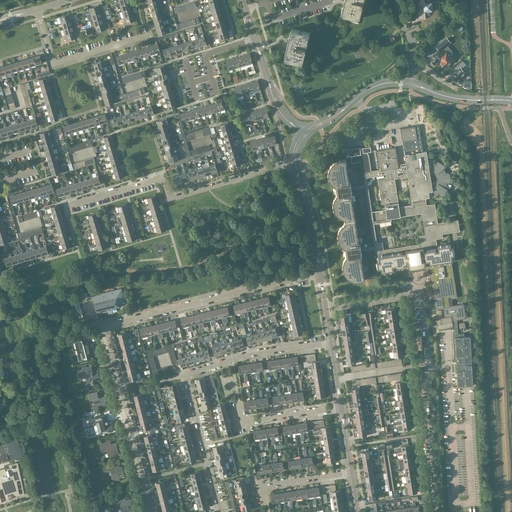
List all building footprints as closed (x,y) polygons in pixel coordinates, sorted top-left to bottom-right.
[(344,0),(345,0),(345,1),(343,7),(341,14),(350,16),(359,18),(361,12),(363,5),(363,1),(363,0),(344,0)] [(416,0),(417,3),(418,18),(422,18),(423,23),(419,25),(418,24),(423,33),(442,20),(438,16),(438,1),(439,1),(431,1),(432,3),(424,3),(424,0),(416,0)] [(207,11),(211,10),(219,7),(217,1),(209,4),(210,7),(207,8),(207,11)] [(130,2),(120,5),(122,11),(131,9),(130,2)] [(158,7),(157,3),(149,5),(150,11),(159,9),(164,7),(163,5),(158,7)] [(88,8),(90,14),(100,11),(98,5),(88,8)] [(209,17),(212,16),(221,13),(219,7),(211,10),(211,13),(208,14),(209,17)] [(133,15),(131,9),(122,11),(123,18),(133,15)] [(152,17),(160,15),(163,14),(163,12),(160,13),(159,9),(150,11),(152,17)] [(100,11),(90,14),(92,20),(102,17),(100,11)] [(222,19),(221,13),(212,16),(213,19),(210,20),(211,23),(214,22),(222,19)] [(61,23),(70,20),(69,14),(59,17),(61,23)] [(135,21),(133,15),(123,18),(125,24),(135,21)] [(161,17),(160,15),(152,17),(154,23),(162,21),(166,20),(165,16),(161,17)] [(91,27),(94,26),(104,23),(102,17),(92,20),(90,21),(91,27)] [(222,19),(214,22),(215,25),(212,26),(213,28),(216,28),(224,25),(222,19)] [(61,23),(62,29),(72,26),(70,20),(61,23)] [(163,25),(162,21),(154,23),(156,29),(167,26),(169,25),(168,23),(163,25)] [(104,23),(94,26),(96,32),(105,30),(104,23)] [(226,31),(224,25),(216,28),(217,31),(212,32),(213,35),(226,31)] [(64,35),(74,32),(72,26),(62,29),(64,35)] [(167,26),(156,29),(158,35),(170,32),(169,28),(167,29),(166,26),(167,26)] [(287,45),(286,52),(284,59),(293,61),(302,63),(304,56),(310,33),(292,28),(288,42),(287,45)] [(227,37),(229,37),(228,33),(227,33),(226,31),(213,35),(214,39),(217,38),(219,43),(224,41),(224,40),(227,39),(227,37)] [(76,38),(74,32),(64,35),(66,41),(76,38)] [(199,34),(197,35),(200,46),(202,45),(202,46),(206,45),(206,44),(204,36),(200,37),(199,34)] [(195,39),(192,40),(194,48),(200,46),(197,35),(194,36),(195,39)] [(440,52),(441,51),(443,53),(439,56),(442,60),(441,60),(442,61),(440,63),(445,68),(454,60),(447,51),(450,48),(447,46),(451,42),(445,36),(436,43),(438,45),(436,47),(440,52)] [(192,40),(186,42),(188,49),(194,48),(192,40)] [(175,41),(173,42),(176,53),(182,51),(180,44),(176,45),(175,41)] [(171,46),(168,47),(170,55),(176,53),(173,42),(170,43),(171,46)] [(186,42),(180,44),(182,51),(188,49),(186,42)] [(160,55),(159,52),(160,51),(157,44),(151,46),(154,53),(157,52),(158,56),(160,55)] [(164,57),(170,55),(168,47),(164,48),(163,45),(161,46),(164,57)] [(151,46),(145,47),(148,55),(154,53),(151,46)] [(149,58),(148,55),(145,47),(139,49),(142,57),(145,56),(146,59),(149,58)] [(138,58),(142,57),(139,49),(133,51),(137,62),(139,61),(138,58)] [(134,63),(137,62),(133,51),(127,53),(130,60),(133,59),(134,63)] [(127,53),(121,55),(124,62),(130,60),(127,53)] [(249,53),(243,55),(246,65),(252,63),(249,53)] [(39,55),(33,56),(36,64),(35,64),(36,68),(38,68),(37,64),(41,62),(39,56),(39,55)] [(118,64),(124,62),(121,55),(115,56),(118,64)] [(243,55),(237,57),(240,67),(246,65),(243,55)] [(33,56),(28,58),(30,66),(29,66),(30,70),(32,69),(31,65),(35,64),(36,64),(33,56)] [(92,63),(94,70),(103,67),(106,66),(114,63),(112,57),(109,58),(109,60),(107,61),(108,63),(102,65),(101,61),(92,63)] [(237,57),(231,59),(234,69),(240,67),(237,57)] [(28,58),(22,60),(24,67),(23,68),(24,72),(26,71),(25,67),(29,66),(30,66),(28,58)] [(228,70),(234,69),(231,59),(225,60),(228,70)] [(22,60),(16,62),(18,69),(17,70),(18,74),(20,73),(19,69),(23,68),(24,67),(22,60)] [(466,65),(462,61),(452,70),(455,73),(452,76),(457,81),(465,73),(461,69),(466,65)] [(16,62),(9,64),(12,71),(11,71),(12,76),(14,75),(13,71),(17,70),(18,69),(16,62)] [(9,64),(4,65),(6,73),(5,73),(6,77),(8,77),(7,73),(11,71),(12,71),(9,64)] [(152,76),(157,74),(165,71),(164,65),(155,68),(156,71),(151,73),(152,76)] [(94,70),(96,76),(105,73),(111,71),(111,69),(104,71),(103,67),(94,70)] [(154,81),(159,80),(167,77),(165,71),(157,74),(158,77),(153,79),(154,81)] [(96,76),(98,82),(107,79),(109,78),(109,76),(106,77),(105,73),(96,76)] [(39,81),(40,84),(40,85),(48,83),(46,77),(38,79),(38,78),(34,79),(35,82),(39,81)] [(169,83),(167,77),(159,80),(160,83),(153,85),(154,88),(161,86),(169,83)] [(107,82),(107,79),(98,82),(100,87),(108,85),(115,83),(114,80),(110,81),(107,82)] [(257,80),(251,82),(254,92),(260,90),(257,80)] [(251,82),(245,84),(248,94),(254,92),(251,82)] [(40,85),(40,84),(36,85),(37,88),(41,87),(42,90),(42,91),(49,89),(48,83),(40,85)] [(169,83),(161,86),(162,89),(159,90),(160,93),(162,92),(171,89),(169,83)] [(242,95),(248,94),(245,84),(239,86),(242,95)] [(100,87),(102,94),(110,91),(113,90),(112,88),(109,88),(108,85),(100,87)] [(236,97),(242,95),(239,86),(233,87),(236,97)] [(51,95),(49,89),(42,91),(42,90),(38,91),(38,94),(42,93),(44,96),(44,97),(51,95)] [(173,95),(171,89),(162,92),(163,95),(160,96),(161,99),(164,98),(173,95)] [(110,91),(102,94),(103,99),(112,97),(115,96),(114,94),(111,94),(110,91)] [(44,97),(44,96),(40,98),(40,100),(44,99),(45,102),(46,103),(53,101),(51,95),(44,97)] [(161,105),(166,104),(174,101),(173,95),(164,98),(165,101),(160,103),(161,105)] [(113,100),(112,97),(103,99),(105,105),(119,101),(118,99),(113,100)] [(174,101),(166,104),(167,107),(162,109),(163,111),(176,107),(174,101)] [(215,103),(217,111),(219,115),(222,115),(220,110),(223,109),(221,101),(215,103)] [(148,107),(145,108),(147,116),(153,114),(151,107),(150,103),(147,104),(148,107)] [(215,103),(209,104),(212,112),(217,111),(215,103)] [(209,104),(203,106),(206,114),(212,112),(209,104)] [(203,106),(197,108),(200,116),(206,114),(203,106)] [(265,107),(259,109),(262,119),(268,117),(265,107)] [(145,108),(139,110),(141,118),(147,116),(145,108)] [(191,110),(194,118),(195,121),(198,120),(197,117),(200,116),(197,108),(191,110)] [(259,109),(253,111),(256,121),(262,119),(259,109)] [(129,121),(135,119),(133,112),(130,113),(129,110),(126,110),(127,114),(129,121)] [(139,110),(133,112),(135,119),(141,118),(139,110)] [(191,110),(185,112),(188,119),(194,118),(191,110)] [(253,111),(248,113),(250,122),(252,122),(253,123),(257,122),(256,121),(253,111)] [(181,121),(188,119),(185,112),(179,114),(181,121)] [(244,124),(250,122),(248,113),(241,114),(244,124)] [(33,118),(29,119),(28,119),(31,127),(37,125),(35,118),(36,118),(35,114),(32,114),(33,118)] [(104,114),(98,116),(101,123),(99,123),(101,127),(103,127),(102,123),(107,121),(104,114)] [(127,114),(121,115),(123,123),(129,121),(127,114)] [(27,120),(24,121),(22,121),(25,129),(31,127),(28,119),(29,119),(28,115),(26,116),(27,120)] [(121,115),(115,117),(117,125),(123,123),(121,115)] [(21,122),(18,123),(17,123),(19,131),(25,129),(22,121),(24,121),(22,117),(20,118),(21,122)] [(93,117),(87,119),(89,126),(87,127),(89,131),(91,130),(90,126),(94,125),(95,125),(93,117)] [(111,127),(117,125),(115,117),(109,119),(111,127)] [(156,121),(158,127),(166,124),(164,118),(156,121)] [(13,132),(19,131),(17,123),(18,123),(17,119),(14,120),(15,123),(12,124),(11,125),(13,132)] [(87,119),(81,121),(83,128),(82,128),(83,132),(85,132),(84,128),(87,127),(89,126),(87,119)] [(9,125),(6,126),(5,127),(7,134),(13,132),(11,125),(12,124),(11,121),(8,121),(9,125)] [(78,129),(82,128),(83,128),(81,121),(75,122),(77,130),(75,130),(77,134),(79,133),(78,129)] [(72,131),(75,130),(77,130),(75,122),(68,124),(71,132),(69,132),(71,136),(73,135),(72,131)] [(220,127),(221,130),(229,128),(227,122),(215,126),(216,128),(220,127)] [(66,133),(69,132),(71,132),(68,124),(62,126),(64,133),(63,134),(65,138),(67,137),(66,133)] [(159,133),(167,130),(171,129),(170,126),(167,127),(166,124),(158,127),(159,133)] [(351,163),(361,161),(364,184),(351,186),(351,183),(349,183),(346,159),(344,159),(341,160),(340,160),(336,161),(332,164),(330,167),(328,171),(328,176),(330,180),(332,184),(336,186),(337,195),(335,198),(333,202),(333,207),(335,211),(337,215),(341,217),(345,218),(345,223),(342,225),(339,229),(338,233),(338,238),(339,242),(342,245),(342,246),(345,248),(347,256),(344,260),(343,264),(343,268),(344,273),(347,276),(350,279),(355,280),(359,280),(360,280),(364,279),(361,255),(362,255),(361,251),(374,249),(378,270),(381,270),(381,273),(382,273),(384,273),(387,273),(388,273),(390,273),(391,273),(394,272),(396,271),(397,271),(396,268),(405,267),(405,264),(406,264),(407,264),(408,269),(410,269),(412,269),(414,269),(415,269),(420,268),(422,268),(423,267),(425,267),(426,266),(425,264),(428,263),(429,263),(429,264),(430,264),(431,266),(447,263),(447,261),(453,260),(452,255),(454,254),(453,247),(451,247),(450,246),(450,244),(437,246),(438,250),(436,250),(435,248),(431,248),(430,245),(437,244),(436,238),(443,237),(442,233),(448,233),(459,231),(458,224),(458,219),(438,223),(435,203),(427,204),(425,197),(429,196),(429,192),(432,191),(432,195),(436,195),(438,194),(440,195),(441,196),(444,193),(447,189),(446,189),(447,188),(445,187),(446,185),(447,183),(449,183),(449,182),(450,182),(450,178),(449,173),(448,173),(448,172),(446,173),(445,171),(444,169),(445,168),(445,167),(446,167),(442,164),(438,161),(438,162),(437,162),(436,164),(434,163),(434,161),(432,161),(431,161),(431,160),(429,160),(429,161),(428,161),(426,151),(422,152),(421,148),(419,148),(417,140),(415,126),(408,127),(400,128),(406,166),(404,167),(404,165),(399,166),(396,147),(376,150),(379,170),(371,171),(368,153),(368,154),(367,152),(371,151),(370,146),(365,147),(360,148),(360,147),(349,149),(350,156),(351,156),(352,158),(351,158),(351,163)] [(229,128),(221,130),(223,136),(231,134),(229,128)] [(167,130),(159,133),(161,139),(169,136),(172,135),(171,133),(168,133),(167,130)] [(231,134),(223,136),(220,137),(221,140),(224,139),(225,142),(233,140),(231,134)] [(274,134),(267,136),(270,146),(276,144),(274,134)] [(104,138),(105,142),(105,143),(112,141),(111,135),(103,137),(103,136),(99,137),(100,140),(104,138)] [(170,140),(169,136),(161,139),(163,145),(173,142),(174,141),(173,139),(170,140)] [(271,148),(270,146),(267,136),(262,138),(264,147),(268,146),(269,148),(271,148)] [(261,149),(264,147),(262,138),(256,139),(259,149),(259,151),(261,151),(261,149)] [(252,151),(259,149),(256,139),(250,141),(252,151)] [(233,140),(225,142),(221,144),(221,146),(226,145),(227,148),(234,146),(233,140)] [(105,143),(105,142),(101,143),(101,145),(105,144),(106,148),(107,149),(114,147),(112,141),(105,143)] [(43,144),(45,150),(52,148),(52,150),(56,148),(56,146),(52,147),(51,143),(50,142),(43,144)] [(174,145),(173,142),(163,145),(165,151),(173,148),(176,147),(175,144),(174,145)] [(234,146),(227,148),(228,154),(236,152),(234,146)] [(116,153),(114,147),(107,149),(106,148),(102,149),(103,152),(107,150),(108,154),(108,155),(116,153)] [(45,150),(46,156),(54,154),(54,155),(58,154),(57,152),(53,153),(52,150),(52,148),(45,150)] [(173,148),(165,151),(167,157),(175,154),(173,148)] [(238,158),(236,152),(228,154),(230,160),(238,158)] [(118,159),(116,153),(108,155),(108,154),(104,155),(105,158),(109,156),(110,160),(110,161),(118,159)] [(46,156),(48,162),(56,160),(56,161),(60,160),(59,158),(55,159),(54,155),(54,154),(46,156)] [(176,160),(175,154),(167,157),(169,163),(176,160)] [(240,164),(238,158),(230,160),(225,162),(226,165),(231,163),(232,166),(240,164)] [(119,165),(118,159),(110,161),(110,160),(106,161),(107,163),(108,163),(109,166),(112,166),(112,167),(119,165)] [(56,160),(48,162),(50,168),(57,166),(58,167),(62,166),(61,164),(57,165),(56,161),(56,160)] [(215,163),(209,165),(211,173),(217,171),(215,163)] [(112,166),(109,166),(108,167),(108,169),(112,168),(113,172),(114,173),(121,171),(119,165),(112,167),(112,166)] [(209,165),(203,167),(205,175),(211,173),(209,165)] [(59,171),(58,167),(57,166),(50,168),(52,175),(59,173),(63,172),(63,170),(59,171)] [(199,177),(197,169),(196,166),(193,167),(194,170),(191,170),(193,179),(199,177)] [(203,167),(197,169),(199,177),(200,178),(203,177),(203,176),(205,175),(203,167)] [(193,179),(191,170),(190,168),(187,169),(188,171),(185,172),(187,180),(193,179)] [(182,173),(179,174),(181,182),(187,180),(185,172),(184,169),(181,170),(182,173)] [(123,177),(121,171),(114,173),(113,172),(109,173),(110,175),(114,174),(115,179),(123,177)] [(96,176),(93,177),(92,178),(94,185),(100,183),(98,176),(99,176),(97,172),(95,172),(96,176)] [(90,178),(87,179),(85,179),(88,187),(94,185),(92,178),(93,177),(92,173),(89,174),(90,178)] [(175,184),(181,182),(179,174),(173,176),(175,184)] [(81,189),(88,187),(85,179),(87,179),(85,175),(83,176),(84,180),(81,181),(79,181),(81,189)] [(72,183),(69,184),(67,185),(70,192),(76,191),(73,183),(75,183),(74,179),(71,179),(72,183)] [(66,185),(63,186),(62,186),(64,194),(70,192),(67,185),(69,184),(67,181),(65,181),(66,185)] [(58,196),(64,194),(62,186),(63,186),(62,182),(59,183),(60,187),(56,188),(58,196)] [(51,183),(44,185),(47,193),(48,193),(53,191),(51,183)] [(49,196),(48,193),(47,193),(44,185),(39,187),(41,195),(42,194),(46,193),(47,197),(49,196)] [(43,198),(42,194),(41,195),(39,187),(33,189),(35,196),(36,196),(40,195),(41,199),(43,198)] [(33,189),(27,190),(29,198),(30,198),(34,197),(35,201),(37,200),(36,196),(35,196),(33,189)] [(27,190),(20,192),(23,200),(24,200),(28,198),(29,202),(31,202),(30,198),(29,198),(27,190)] [(20,192),(15,194),(17,202),(18,201),(22,200),(23,204),(25,203),(24,200),(23,200),(20,192)] [(17,202),(15,194),(9,196),(11,203),(16,202),(17,206),(19,205),(18,201),(17,202)] [(147,197),(148,203),(156,201),(155,195),(147,197)] [(148,203),(150,209),(158,207),(156,201),(148,203)] [(50,208),(51,211),(51,212),(59,210),(57,204),(50,206),(45,207),(46,209),(50,208)] [(117,206),(119,212),(127,210),(125,204),(117,206)] [(158,207),(150,209),(152,215),(160,212),(158,207)] [(51,212),(51,211),(47,213),(48,215),(52,214),(53,217),(53,218),(61,216),(59,210),(51,212)] [(127,210),(119,212),(120,218),(129,215),(127,210)] [(87,215),(89,221),(97,218),(96,212),(87,215)] [(161,218),(160,212),(152,215),(153,221),(161,218)] [(120,218),(122,223),(130,221),(129,215),(120,218)] [(62,222),(61,216),(53,218),(53,217),(49,219),(50,221),(54,220),(55,224),(62,222)] [(89,221),(90,227),(99,224),(97,218),(89,221)] [(161,218),(153,221),(155,226),(163,224),(161,218)] [(122,223),(124,229),(132,227),(130,221),(122,223)] [(55,224),(51,225),(51,227),(55,226),(56,230),(57,230),(64,228),(62,222),(55,224)] [(99,224),(90,227),(92,232),(101,230),(99,224)] [(165,230),(163,224),(155,226),(157,232),(165,230)] [(132,227),(124,229),(125,235),(134,233),(132,227)] [(66,234),(64,228),(57,230),(56,230),(53,231),(53,233),(57,232),(58,235),(58,236),(66,234)] [(102,236),(101,230),(92,232),(94,238),(102,236)] [(135,239),(134,233),(125,235),(127,241),(135,239)] [(68,240),(66,234),(58,236),(58,235),(54,236),(55,239),(59,238),(60,241),(60,242),(68,240)] [(102,236),(94,238),(96,244),(104,241),(102,236)] [(70,246),(68,240),(60,242),(60,241),(56,243),(57,245),(61,244),(62,249),(70,246)] [(44,246),(40,247),(39,247),(42,254),(48,253),(45,246),(46,245),(45,241),(43,242),(44,246)] [(106,247),(104,241),(96,244),(97,250),(106,247)] [(36,256),(42,254),(39,247),(40,247),(39,243),(37,244),(38,247),(34,248),(33,249),(36,256)] [(18,262),(24,260),(21,252),(22,252),(21,248),(20,249),(19,245),(15,246),(16,249),(17,248),(19,253),(16,254),(15,254),(18,262)] [(32,249),(28,250),(27,251),(30,258),(36,256),(33,249),(34,248),(33,245),(31,245),(32,249)] [(26,251),(22,252),(21,252),(24,260),(30,258),(27,251),(28,250),(27,246),(25,247),(26,251)] [(14,255),(10,256),(9,256),(12,263),(18,262),(15,254),(16,254),(15,250),(13,251),(14,255)] [(6,265),(12,263),(9,256),(10,256),(9,252),(7,252),(8,256),(3,258),(6,265)] [(430,266),(429,266),(429,269),(430,276),(432,284),(433,290),(434,290),(436,290),(436,292),(435,292),(436,297),(433,298),(434,300),(435,309),(442,308),(444,317),(451,316),(452,316),(452,320),(453,320),(454,320),(456,319),(457,319),(466,318),(463,303),(452,305),(451,298),(457,297),(451,263),(447,263),(431,266),(430,266)] [(96,313),(119,307),(118,304),(124,302),(124,303),(125,303),(121,288),(121,289),(114,291),(114,290),(114,291),(107,293),(107,291),(107,292),(107,293),(100,295),(100,293),(100,295),(93,296),(93,295),(91,295),(92,298),(93,297),(97,312),(96,313)] [(268,296),(262,298),(264,306),(270,305),(268,296)] [(235,314),(241,312),(239,304),(233,305),(235,314)] [(227,307),(221,308),(223,317),(229,315),(227,307)] [(383,313),(384,316),(396,314),(395,308),(386,309),(387,313),(383,313)] [(442,317),(437,318),(437,321),(437,322),(437,324),(452,322),(451,316),(444,317),(442,317)] [(183,327),(189,325),(187,317),(181,318),(183,327)] [(454,320),(453,320),(454,322),(454,331),(454,333),(456,362),(456,364),(457,386),(463,386),(465,386),(467,386),(470,385),(473,385),(470,336),(464,336),(464,333),(458,334),(457,322),(456,319),(454,320)] [(175,320),(169,321),(171,329),(177,328),(175,320)] [(142,337),(148,335),(146,327),(140,328),(142,337)] [(266,339),(272,338),(269,329),(266,330),(265,327),(262,328),(263,331),(266,339)] [(275,327),(269,329),(272,338),(278,336),(275,327)] [(303,334),(301,328),(293,330),(295,338),(299,337),(298,335),(303,334)] [(266,339),(263,331),(260,332),(259,329),(257,329),(258,333),(260,341),(262,341),(263,341),(266,341),(266,340),(266,339)] [(118,334),(119,340),(131,337),(131,336),(130,336),(129,334),(126,335),(125,332),(118,334)] [(258,333),(252,335),(255,343),(260,341),(258,333)] [(215,334),(207,336),(209,342),(213,340),(212,338),(216,337),(215,334)] [(249,345),(255,343),(252,335),(246,336),(246,337),(244,337),(246,343),(248,343),(249,345)] [(131,337),(119,340),(121,346),(132,342),(128,343),(127,339),(131,338),(131,337)] [(243,344),(246,343),(244,337),(241,338),(238,339),(237,337),(235,338),(236,340),(235,340),(238,348),(240,348),(241,348),(244,348),(244,347),(244,346),(243,344)] [(229,338),(230,342),(232,350),(238,348),(235,340),(232,341),(231,338),(229,338)] [(84,339),(74,342),(75,342),(77,341),(78,344),(77,345),(79,353),(81,360),(83,359),(84,359),(94,357),(92,348),(89,349),(87,342),(86,339),(85,339),(84,339)] [(223,340),(224,344),(227,352),(232,350),(230,342),(227,343),(226,339),(223,340)] [(217,342),(218,343),(221,354),(227,352),(224,344),(221,345),(220,341),(217,342)] [(121,346),(122,351),(134,348),(130,349),(129,345),(133,343),(132,342),(121,346)] [(215,356),(221,354),(218,343),(212,345),(212,347),(215,356)] [(134,348),(122,351),(124,357),(135,354),(135,353),(131,354),(130,351),(134,350),(134,348)] [(208,349),(202,351),(204,359),(210,357),(208,349)] [(403,356),(402,349),(393,351),(394,359),(395,359),(398,359),(400,358),(399,356),(403,356)] [(202,351),(196,352),(199,361),(204,359),(202,351)] [(184,354),(185,356),(187,364),(193,363),(190,353),(190,352),(184,354)] [(193,363),(199,361),(196,352),(193,353),(193,352),(190,353),(193,363)] [(136,355),(135,354),(124,357),(125,363),(137,360),(137,359),(133,360),(132,357),(136,355)] [(181,366),(187,364),(185,356),(182,357),(180,354),(178,354),(181,366)] [(137,361),(137,360),(125,363),(127,369),(139,366),(138,365),(135,366),(134,362),(137,361)] [(80,370),(77,370),(78,376),(79,378),(89,375),(89,376),(90,379),(86,380),(86,382),(85,384),(87,385),(87,386),(91,385),(91,384),(96,383),(95,380),(100,379),(97,369),(92,371),(91,366),(87,367),(86,367),(86,368),(80,370)] [(139,366),(127,369),(128,375),(140,372),(140,371),(136,372),(135,368),(139,367),(139,366)] [(140,373),(140,372),(128,375),(130,380),(136,379),(136,382),(142,380),(141,377),(138,378),(137,374),(140,373)] [(196,379),(197,385),(205,383),(203,377),(196,379)] [(393,388),(405,386),(404,380),(395,381),(396,385),(392,385),(393,388)] [(166,393),(170,392),(178,390),(177,384),(168,386),(169,389),(165,390),(166,393)] [(358,385),(355,386),(355,388),(351,389),(352,395),(360,394),(363,394),(363,393),(365,393),(364,391),(360,392),(359,385),(358,385)] [(97,391),(88,393),(90,399),(93,399),(95,406),(90,407),(91,410),(98,408),(98,406),(102,405),(106,404),(104,396),(99,397),(97,391)] [(135,401),(137,407),(148,404),(148,403),(147,403),(146,399),(147,399),(147,398),(135,401)] [(408,404),(407,398),(396,400),(394,401),(395,407),(399,406),(399,405),(408,404)] [(183,407),(181,401),(173,404),(173,406),(170,407),(170,410),(174,409),(183,407)] [(203,409),(207,408),(210,408),(214,407),(213,404),(210,405),(209,401),(202,403),(203,409)] [(148,404),(137,407),(138,413),(150,410),(149,409),(146,410),(145,406),(148,404)] [(217,406),(219,412),(226,410),(225,404),(220,405),(217,406)] [(397,412),(400,412),(400,411),(409,410),(408,404),(399,405),(399,406),(400,409),(396,410),(397,412)] [(150,410),(138,413),(139,419),(151,416),(151,414),(147,415),(146,412),(150,410)] [(186,419),(184,413),(176,415),(177,421),(186,419)] [(105,415),(89,419),(91,425),(93,425),(96,435),(113,430),(111,424),(108,425),(105,415)] [(151,416),(139,419),(141,424),(153,421),(152,420),(149,421),(148,418),(151,416)] [(410,422),(409,416),(401,417),(401,421),(397,422),(397,424),(410,422)] [(153,422),(153,421),(141,424),(142,430),(148,429),(149,431),(155,430),(154,426),(150,427),(149,423),(153,422)] [(412,425),(411,425),(410,422),(397,424),(398,427),(401,427),(402,430),(411,429),(411,428),(413,428),(412,425)] [(179,428),(180,434),(189,431),(187,426),(179,428)] [(232,434),(231,428),(223,430),(225,436),(232,434)] [(159,429),(155,430),(149,431),(150,434),(144,436),(145,442),(157,439),(157,438),(155,438),(155,437),(156,436),(156,433),(159,433),(158,432),(160,432),(159,429)] [(11,459),(22,456),(16,435),(5,438),(0,439),(0,454),(0,455),(0,464),(8,462),(9,462),(8,460),(11,459)] [(157,439),(145,442),(147,447),(159,444),(158,443),(154,444),(154,441),(157,440),(157,439)] [(109,458),(120,455),(116,442),(111,443),(110,440),(99,442),(101,452),(107,451),(109,458)] [(147,447),(148,453),(160,450),(159,444),(147,447)] [(213,447),(214,453),(222,451),(223,451),(223,447),(224,447),(224,444),(213,447)] [(397,450),(397,452),(410,450),(409,444),(401,445),(401,449),(397,450)] [(182,458),(186,457),(195,455),(193,449),(185,451),(186,454),(181,455),(182,458)] [(160,450),(148,453),(150,459),(161,456),(161,455),(157,456),(156,453),(160,451),(160,450)] [(196,461),(195,455),(186,457),(188,463),(196,461)] [(162,457),(161,456),(150,459),(151,465),(163,462),(163,461),(159,462),(158,458),(162,457)] [(396,462),(396,465),(412,462),(411,456),(403,457),(403,461),(399,462),(399,461),(396,462)] [(0,500),(2,500),(1,497),(11,493),(12,497),(18,495),(15,480),(20,478),(17,464),(17,463),(16,462),(15,462),(3,465),(4,468),(0,469),(0,500)] [(163,463),(163,462),(151,465),(153,471),(161,469),(161,470),(165,469),(164,467),(160,468),(159,464),(163,463)] [(103,473),(111,471),(113,479),(124,476),(122,466),(115,468),(114,464),(101,467),(103,473)] [(230,468),(226,469),(219,471),(220,477),(228,475),(227,472),(231,472),(230,468)] [(190,479),(192,479),(200,477),(199,471),(190,473),(191,476),(190,477),(190,479)] [(235,488),(237,487),(245,485),(243,478),(234,481),(235,484),(234,485),(235,488)] [(156,482),(157,488),(169,485),(168,484),(167,485),(166,480),(156,482)] [(193,491),(195,491),(203,489),(202,483),(193,485),(191,485),(193,491)] [(159,494),(170,491),(170,490),(166,491),(165,487),(169,486),(169,485),(157,488),(159,494)] [(194,497),(196,497),(205,494),(203,489),(195,491),(196,494),(194,494),(194,497)] [(170,492),(170,491),(159,494),(160,500),(172,497),(172,496),(168,497),(167,493),(170,492)] [(380,492),(380,491),(368,493),(369,500),(376,498),(376,495),(380,495),(379,492),(380,492)] [(115,502),(116,502),(117,508),(121,507),(122,511),(133,509),(130,498),(124,500),(123,496),(114,498),(115,502)] [(172,498),(172,497),(160,500),(161,506),(173,503),(173,502),(169,503),(168,499),(172,498)] [(198,509),(204,507),(208,506),(206,500),(198,502),(198,503),(196,503),(198,509)] [(173,504),(173,503),(161,506),(163,511),(175,509),(175,508),(171,509),(170,505),(173,504)]
